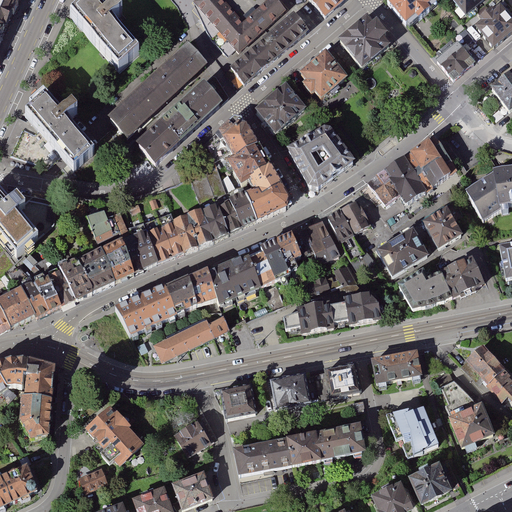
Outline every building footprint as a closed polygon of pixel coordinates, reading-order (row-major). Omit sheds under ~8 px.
[(0,0),(0,49),(4,42),(10,27),(23,0),(0,0)] [(108,26),(118,17),(111,9),(102,18),(86,0),(76,9),(66,18),(114,72),(133,55),(108,26)] [(230,0),(202,0),(191,13),(236,59),(283,22),(269,6),(240,33),(220,12),(230,0)] [(314,0),(297,0),(305,8),(314,0)] [(349,8),(341,0),(314,0),(305,8),(305,9),(315,21),(324,31),(349,8)] [(437,0),(390,0),(387,3),(407,28),(416,20),(418,22),(432,11),(430,10),(439,2),(437,0)] [(484,0),(459,0),(450,8),(465,25),(489,5),(484,0)] [(479,31),(473,36),(491,57),(511,39),(511,32),(511,31),(511,21),(501,9),(494,15),(496,17),(492,21),(489,18),(477,28),(479,31)] [(364,26),(336,49),(359,77),(388,54),(382,47),(385,45),(373,30),(370,33),(364,26)] [(306,45),(291,27),(260,52),(275,70),(291,58),(306,45)] [(437,65),(453,52),(448,45),(432,59),(437,65)] [(275,70),(260,52),(228,78),(243,97),(260,82),(275,70)] [(432,69),(450,90),(471,72),(453,52),(437,65),(432,69)] [(184,55),(105,128),(123,147),(143,129),(149,123),(185,91),(191,85),(203,75),(184,55)] [(315,105),(321,112),(347,89),(325,62),(297,85),(304,94),(302,96),(311,108),(315,105)] [(511,117),(511,78),(488,98),(507,121),(511,117)] [(198,137),(220,116),(202,96),(136,159),(154,179),(171,163),(190,144),(198,137)] [(286,96),(255,121),(276,146),(306,121),(286,96)] [(391,96),(381,105),(389,113),(399,104),(391,96)] [(62,127),(73,118),(66,110),(56,119),(40,101),(20,119),(34,135),(53,157),(69,173),(88,156),(62,127)] [(233,155),(259,142),(242,116),(235,116),(204,146),(211,166),(231,154),(233,155)] [(320,129),(285,151),(309,191),(320,193),(355,166),(327,130),(320,129)] [(53,157),(34,135),(21,136),(10,165),(46,177),(53,157)] [(435,141),(407,160),(427,193),(457,174),(435,141)] [(249,176),(271,162),(259,142),(233,155),(227,159),(240,183),(249,176)] [(407,160),(385,174),(400,197),(406,207),(427,193),(407,160)] [(262,192),(282,181),(271,162),(249,176),(256,188),(259,187),(262,192)] [(205,173),(216,204),(229,237),(247,230),(257,224),(244,191),(229,198),(217,168),(205,173)] [(202,210),(214,245),(223,241),(229,237),(216,204),(205,173),(191,179),(202,210)] [(385,174),(370,186),(371,188),(362,194),(377,207),(381,204),(386,208),(400,197),(385,174)] [(511,210),(511,175),(492,179),(463,198),(484,230),(502,219),(501,212),(511,210)] [(282,181),(262,192),(259,187),(256,188),(244,191),(257,224),(260,223),(286,212),(288,202),(289,197),(282,181)] [(156,200),(149,202),(152,211),(159,209),(156,200)] [(139,205),(129,209),(132,217),(142,213),(139,205)] [(352,206),(324,222),(338,247),(366,230),(352,206)] [(14,225),(23,217),(16,209),(8,216),(0,207),(0,247),(16,266),(19,268),(38,251),(14,225)] [(186,215),(200,251),(207,248),(214,245),(202,210),(186,215)] [(104,211),(87,216),(98,245),(121,235),(114,216),(107,218),(104,211)] [(14,225),(38,251),(57,232),(59,219),(51,217),(29,212),(23,217),(14,225)] [(121,213),(114,216),(121,235),(128,231),(121,213)] [(159,218),(175,260),(180,258),(185,256),(173,220),(171,214),(159,218)] [(173,220),(185,256),(193,253),(200,251),(186,215),(173,220)] [(442,215),(419,230),(435,256),(459,241),(442,215)] [(144,224),(158,266),(175,260),(159,218),(144,224)] [(132,235),(145,273),(158,266),(144,224),(130,229),(132,235)] [(320,227),(305,233),(314,256),(320,268),(337,261),(320,227)] [(305,233),(291,239),(301,261),(314,256),(305,233)] [(140,275),(145,273),(132,235),(123,239),(135,278),(140,275)] [(425,264),(409,238),(373,260),(390,286),(425,264)] [(123,239),(100,249),(115,287),(135,278),(123,239)] [(291,239),(275,246),(287,274),(294,271),(291,266),(301,261),(291,239)] [(275,246),(260,252),(274,286),(289,280),(287,274),(275,246)] [(0,277),(16,266),(0,247),(0,277)] [(100,249),(76,259),(93,296),(115,287),(100,249)] [(511,249),(499,251),(506,285),(511,284),(511,249)] [(260,252),(245,259),(259,293),(274,286),(260,252)] [(62,309),(76,303),(58,268),(49,257),(36,266),(48,275),(62,309)] [(76,259),(58,268),(76,303),(93,296),(76,259)] [(245,259),(204,276),(216,304),(218,310),(259,293),(245,259)] [(419,277),(394,294),(410,319),(443,310),(481,292),(467,265),(423,284),(419,277)] [(37,322),(51,315),(34,282),(20,268),(9,274),(22,287),(36,319),(37,322)] [(345,268),(334,274),(344,295),(356,289),(345,268)] [(48,275),(34,282),(51,315),(62,309),(48,275)] [(187,283),(199,310),(216,304),(204,276),(187,283)] [(326,280),(306,286),(310,299),(330,292),(326,280)] [(163,293),(174,321),(199,310),(187,283),(163,293)] [(22,287),(0,298),(0,307),(11,332),(36,319),(22,287)] [(131,304),(115,311),(127,341),(174,321),(163,293),(162,291),(150,296),(131,304)] [(343,302),(344,308),(328,310),(331,327),(347,324),(347,329),(381,324),(378,309),(367,298),(343,302)] [(327,306),(295,312),(297,316),(283,320),(286,334),(299,331),(300,338),(332,332),(331,327),(328,310),(327,306)] [(0,336),(5,334),(11,332),(0,307),(0,336)] [(206,324),(153,349),(161,367),(229,335),(222,320),(208,327),(206,324)] [(511,380),(482,350),(462,369),(485,393),(487,390),(502,405),(508,399),(511,403),(511,380)] [(416,354),(370,364),(375,389),(422,379),(416,354)] [(0,367),(0,383),(5,391),(21,391),(21,378),(26,378),(27,366),(15,365),(11,365),(0,367)] [(40,368),(27,366),(26,378),(23,400),(51,404),(52,385),(54,371),(40,368)] [(355,368),(320,373),(322,389),(327,388),(329,401),(359,396),(355,368)] [(303,378),(270,385),(276,414),(309,407),(303,378)] [(0,400),(0,401),(7,412),(16,402),(7,394),(5,391),(0,383),(0,400)] [(250,388),(219,394),(225,423),(256,417),(250,388)] [(49,419),(51,404),(23,400),(19,400),(18,425),(29,444),(48,440),(49,419)] [(479,407),(447,422),(461,453),(494,438),(479,407)] [(108,410),(83,433),(119,472),(144,448),(108,410)] [(422,412),(387,418),(408,462),(438,450),(422,412)] [(197,425),(173,439),(187,462),(211,448),(197,425)] [(358,427),(231,452),(236,480),(364,455),(358,427)] [(438,467),(406,482),(420,509),(451,494),(438,467)] [(24,470),(0,481),(0,511),(36,496),(24,470)] [(102,472),(78,482),(85,498),(109,488),(102,472)] [(203,475),(170,488),(179,511),(188,511),(213,502),(203,475)] [(412,511),(399,485),(369,499),(375,511),(412,511)] [(170,511),(163,491),(130,503),(133,511),(170,511)]
